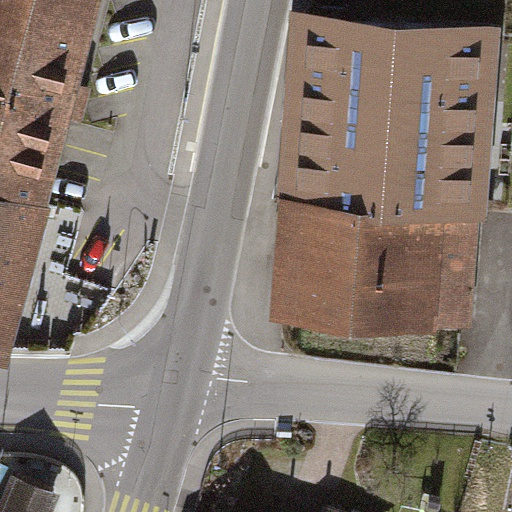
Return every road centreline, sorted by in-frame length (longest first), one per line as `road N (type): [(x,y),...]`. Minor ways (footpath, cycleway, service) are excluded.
road 1 (secondary): [(259,0),(173,410)]
road 2 (tertiary): [(173,410),(0,397)]
